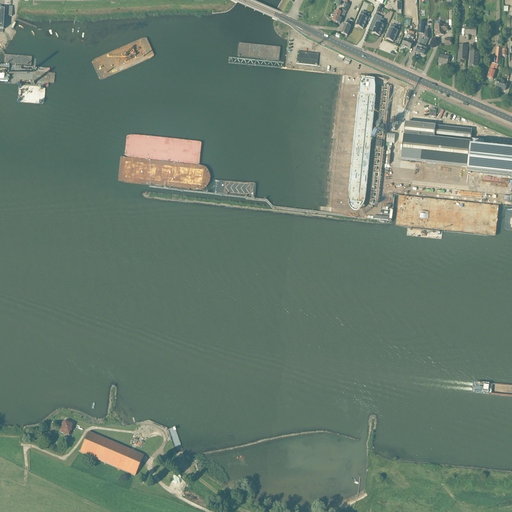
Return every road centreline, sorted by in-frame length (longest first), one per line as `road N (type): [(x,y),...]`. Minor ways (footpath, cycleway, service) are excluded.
road 1 (track): [(25,485),(27,446),(65,457),(87,429),(133,432),(153,440),(149,468),(166,489),(211,511)]
road 2 (tertiary): [(511,119),(289,21)]
